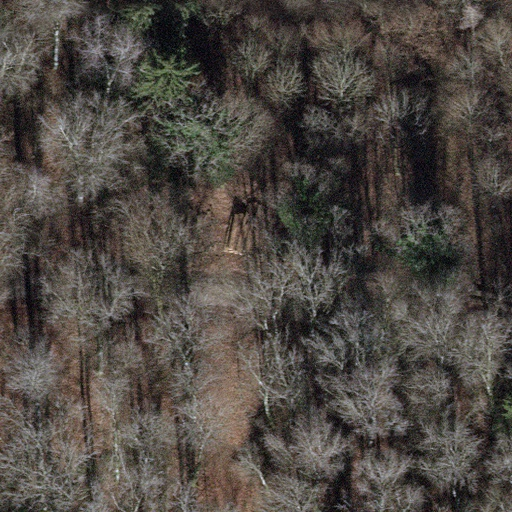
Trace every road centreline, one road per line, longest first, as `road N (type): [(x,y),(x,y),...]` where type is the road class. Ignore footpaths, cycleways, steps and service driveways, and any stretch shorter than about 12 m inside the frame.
road 1 (track): [(0,288),(95,282),(202,294),(357,312),(511,347)]
road 2 (track): [(202,294),(228,511)]
